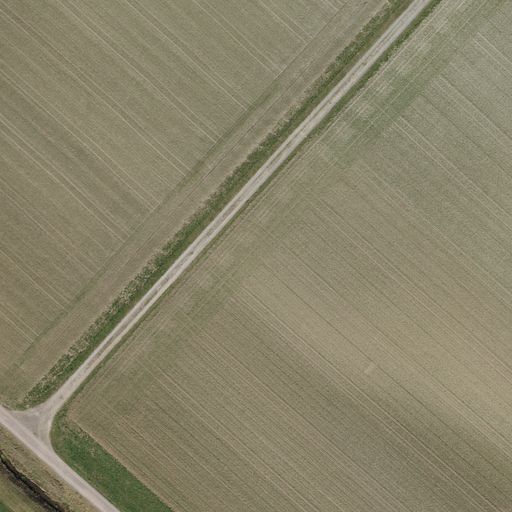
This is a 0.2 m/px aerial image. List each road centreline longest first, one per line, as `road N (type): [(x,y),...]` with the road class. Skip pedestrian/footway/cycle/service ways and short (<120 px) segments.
road 1 (track): [(27,436),(426,0)]
road 2 (track): [(114,511),(0,411)]
